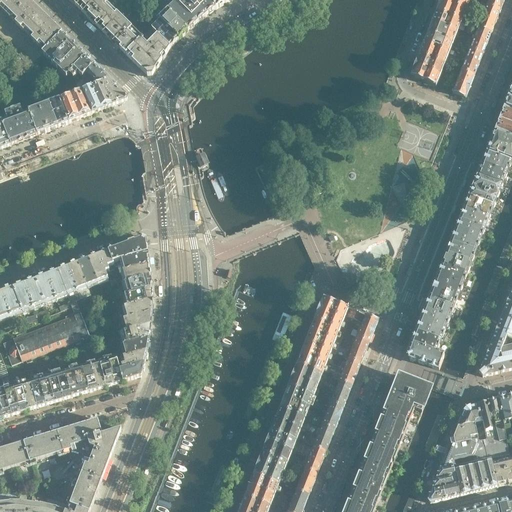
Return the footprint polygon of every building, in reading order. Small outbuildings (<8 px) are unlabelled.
[(62,35),(46,20),(37,11),(25,0),(0,0),(0,39),(5,44),(29,68),(42,55),(57,39),(62,35)] [(130,15),(115,0),(68,0),(128,58),(153,33),(145,24),(143,27),(134,18),(127,25),(124,21),(130,15)] [(206,17),(188,0),(180,0),(176,5),(196,25),(206,17)] [(216,10),(205,0),(188,0),(206,17),(216,10)] [(226,4),(222,0),(205,0),(216,10),(226,4)] [(465,12),(469,1),(465,0),(441,0),(441,2),(465,12)] [(499,13),(504,0),(488,0),(486,8),(499,13)] [(148,11),(153,5),(150,2),(145,8),(148,11)] [(461,23),(465,12),(441,2),(436,13),(461,23)] [(196,25),(176,5),(167,13),(187,33),(196,25)] [(491,35),(499,13),(486,8),(477,29),(491,35)] [(187,33),(167,13),(159,22),(160,23),(179,41),(187,33)] [(457,34),(461,23),(436,13),(432,24),(457,34)] [(179,41),(160,23),(157,26),(150,20),(145,24),(153,33),(170,50),(179,41)] [(453,45),(457,34),(432,24),(428,35),(453,45)] [(482,56),(491,35),(477,29),(469,51),(482,56)] [(165,57),(170,50),(153,33),(128,58),(147,78),(152,77),(156,71),(158,67),(162,61),(160,59),(163,56),(165,57)] [(50,63),(70,43),(62,35),(57,39),(42,55),(50,63)] [(448,55),(453,45),(428,35),(424,46),(448,55)] [(58,71),(78,51),(70,43),(50,63),(58,71)] [(444,66),(448,55),(424,46),(419,56),(444,66)] [(69,76),(86,59),(78,51),(58,71),(66,79),(69,76)] [(474,78),(482,56),(469,51),(460,73),(474,78)] [(440,77),(444,66),(419,56),(415,67),(440,77)] [(82,79),(86,75),(94,67),(86,59),(69,76),(73,80),(78,75),(82,79)] [(109,82),(94,67),(86,75),(96,84),(102,85),(109,82)] [(435,88),(440,77),(415,67),(411,78),(435,88)] [(465,100),(474,78),(460,73),(452,95),(465,100)] [(126,98),(109,82),(102,85),(112,108),(125,103),(126,98)] [(112,108),(102,85),(93,88),(102,112),(112,108)] [(102,112),(93,88),(82,93),(91,116),(102,112)] [(91,116),(82,93),(71,97),(80,120),(91,116)] [(80,120),(71,97),(59,101),(68,125),(80,120)] [(68,125),(59,101),(49,105),(58,129),(68,125)] [(58,129),(49,105),(39,109),(48,133),(58,129)] [(37,137),(30,116),(24,119),(20,108),(5,114),(9,124),(3,127),(11,147),(37,137)] [(48,133),(39,109),(28,113),(30,116),(37,137),(48,133)] [(511,113),(504,110),(495,132),(511,139),(511,113)] [(3,127),(2,123),(0,123),(0,147),(1,151),(11,147),(3,127)] [(511,151),(511,139),(495,132),(491,144),(511,151)] [(511,164),(511,151),(491,144),(487,155),(511,164)] [(506,176),(511,164),(487,155),(482,166),(506,176)] [(208,164),(204,156),(203,156),(197,158),(196,160),(200,169),(207,166),(208,164)] [(255,168),(271,205),(280,201),(264,164),(255,168)] [(502,187),(506,176),(482,166),(478,177),(502,187)] [(498,198),(502,187),(478,177),(473,188),(498,198)] [(493,209),(498,198),(473,188),(469,199),(493,209)] [(489,220),(493,209),(469,199),(465,210),(489,220)] [(484,231),(489,220),(465,210),(460,222),(484,231)] [(480,242),(484,231),(460,222),(456,233),(480,242)] [(511,228),(501,258),(508,261),(511,251),(511,228)] [(476,254),(480,242),(456,233),(451,244),(476,254)] [(334,234),(328,237),(331,243),(337,241),(334,234)] [(148,253),(147,251),(148,251),(148,249),(147,249),(146,242),(146,241),(145,241),(144,240),(143,240),(142,240),(108,253),(113,264),(122,262),(148,255),(148,254),(148,253)] [(471,265),(476,254),(451,244),(447,255),(471,265)] [(113,266),(113,264),(108,253),(102,255),(102,256),(99,257),(98,257),(105,274),(109,272),(107,268),(113,266)] [(149,266),(148,255),(122,262),(125,273),(149,266)] [(467,276),(471,265),(447,255),(442,266),(467,276)] [(106,278),(105,274),(98,257),(95,258),(88,261),(97,284),(107,280),(106,278)] [(97,284),(88,261),(78,265),(87,288),(97,284)] [(90,296),(87,288),(78,265),(68,268),(80,300),(90,296)] [(149,266),(125,273),(124,273),(127,284),(151,278),(149,266)] [(462,287),(467,276),(442,266),(438,278),(462,287)] [(486,293),(495,296),(505,270),(496,267),(486,293)] [(81,344),(80,341),(82,340),(83,342),(87,340),(87,338),(89,337),(81,315),(80,315),(75,302),(80,300),(68,268),(58,272),(67,296),(75,317),(71,319),(70,316),(65,318),(66,321),(22,337),(21,335),(16,337),(17,339),(13,341),(3,345),(11,367),(22,363),(26,362),(27,364),(32,362),(31,360),(75,343),(76,346),(81,344)] [(67,296),(58,272),(47,277),(56,300),(67,296)] [(344,284),(349,278),(343,274),(339,279),(344,284)] [(56,300),(47,277),(35,281),(44,304),(56,300)] [(152,290),(151,278),(127,284),(125,285),(128,296),(152,290)] [(458,298),(462,287),(438,278),(434,289),(458,298)] [(44,304),(35,281),(24,285),(33,309),(44,304)] [(33,309),(24,285),(13,290),(22,313),(33,309)] [(453,310),(458,298),(434,289),(429,300),(453,310)] [(511,320),(511,289),(508,301),(503,312),(503,311),(501,317),(511,320)] [(22,313),(13,290),(2,294),(11,317),(22,313)] [(152,295),(152,290),(128,296),(126,297),(129,308),(152,302),(152,295)] [(380,290),(377,298),(383,300),(386,292),(380,290)] [(0,321),(11,317),(2,294),(0,294),(0,321)] [(348,361),(357,339),(365,316),(348,310),(323,300),(321,306),(317,316),(315,322),(312,328),(308,338),(309,338),(304,350),(303,350),(300,360),(298,366),(322,376),(339,383),(348,361)] [(449,321),(453,310),(429,300),(425,311),(449,321)] [(152,302),(129,308),(127,309),(130,320),(152,314),(152,309),(152,302)] [(445,332),(449,321),(425,311),(420,322),(445,332)] [(471,335),(478,338),(487,314),(480,311),(471,335)] [(152,314),(130,320),(127,321),(130,333),(151,327),(152,322),(152,317),(152,314)] [(375,330),(374,330),(378,321),(365,316),(357,339),(369,344),(373,335),(375,330)] [(503,349),(507,338),(511,339),(511,320),(501,317),(499,322),(497,329),(495,333),(492,340),(488,351),(483,365),(482,365),(484,366),(498,362),(500,357),(503,349)] [(290,321),(282,318),(271,347),(279,350),(290,321)] [(440,343),(445,332),(420,322),(416,333),(440,343)] [(150,339),(150,335),(151,330),(151,327),(130,333),(126,334),(129,345),(150,339)] [(436,353),(440,343),(416,333),(412,344),(433,353),(436,354),(436,353)] [(150,339),(129,345),(124,346),(127,358),(148,352),(149,345),(150,339)] [(365,352),(369,344),(357,339),(348,361),(360,366),(364,357),(366,352),(365,352)] [(428,367),(433,353),(412,344),(407,356),(409,360),(428,367)] [(511,371),(511,359),(509,348),(503,349),(500,357),(501,362),(498,362),(484,366),(482,365),(482,366),(479,374),(482,378),(483,378),(491,376),(492,376),(500,374),(501,374),(506,373),(511,371)] [(277,354),(269,351),(255,385),(263,388),(277,354)] [(148,352),(127,358),(122,359),(125,370),(145,365),(146,360),(147,355),(148,352)] [(438,371),(444,356),(436,353),(436,354),(433,353),(428,367),(438,371)] [(0,378),(8,376),(0,354),(0,378)] [(122,384),(119,372),(116,362),(111,363),(110,359),(106,360),(114,386),(122,384)] [(114,386),(106,360),(102,361),(103,366),(99,367),(105,389),(114,386)] [(357,374),(360,366),(348,361),(339,383),(352,388),(355,379),(357,374)] [(105,389),(99,367),(94,368),(93,364),(89,365),(97,391),(105,389)] [(97,391),(89,365),(84,366),(86,371),(81,372),(88,394),(97,391)] [(143,370),(145,365),(125,370),(119,372),(122,384),(141,378),(142,375),(143,370)] [(318,386),(322,376),(298,366),(297,366),(295,372),(293,377),(318,386)] [(88,394),(81,372),(77,374),(76,369),(71,370),(79,397),(88,394)] [(79,397),(71,370),(67,372),(68,376),(64,377),(71,399),(79,397)] [(71,399),(64,377),(60,379),(59,374),(54,376),(62,402),(71,399)] [(62,402),(54,376),(50,377),(51,381),(47,383),(54,404),(62,402)] [(313,398),(318,386),(293,377),(291,382),(289,388),(313,398)] [(417,425),(430,391),(429,389),(400,378),(398,379),(385,412),(410,422),(417,425)] [(54,404),(47,383),(43,384),(41,379),(37,381),(45,407),(54,404)] [(45,407),(37,381),(33,382),(34,387),(30,388),(36,410),(45,407)] [(348,396),(352,388),(339,383),(331,404),(343,409),(346,401),(347,401),(348,396)] [(36,410),(30,388),(26,389),(24,385),(20,386),(28,412),(36,410)] [(28,412),(20,386),(16,387),(17,392),(13,393),(19,415),(28,412)] [(309,408),(313,398),(289,388),(287,394),(286,394),(285,399),(309,408)] [(19,415),(13,393),(8,394),(7,390),(3,391),(11,417),(19,415)] [(11,417),(3,391),(0,392),(0,413),(2,420),(11,417)] [(305,420),(309,408),(285,399),(283,404),(280,410),(305,420)] [(511,422),(506,399),(497,401),(502,425),(503,429),(509,428),(508,423),(511,422)] [(243,420),(251,423),(258,403),(250,401),(243,420)] [(495,446),(490,423),(491,421),(490,417),(493,418),(495,426),(502,425),(497,401),(489,403),(478,406),(481,420),(484,433),(486,439),(488,447),(495,446)] [(343,409),(331,404),(322,426),(334,431),(338,423),(340,418),(343,409)] [(481,420),(478,406),(470,408),(469,408),(467,409),(466,410),(465,410),(465,411),(464,412),(463,413),(460,421),(457,428),(474,424),(476,421),(481,420)] [(300,430),(305,420),(280,410),(278,416),(276,421),(300,430)] [(399,450),(410,422),(385,412),(374,440),(399,450)] [(425,447),(433,450),(446,418),(438,415),(425,447)] [(109,463),(120,435),(121,430),(102,436),(97,421),(76,427),(75,426),(74,426),(73,426),(72,427),(72,428),(72,429),(69,430),(68,429),(68,428),(67,428),(66,428),(65,429),(65,430),(65,431),(63,431),(62,430),(61,430),(60,430),(59,431),(59,432),(55,434),(62,456),(69,453),(71,456),(72,457),(75,460),(65,469),(65,470),(65,471),(65,472),(66,473),(67,473),(68,472),(78,463),(81,466),(84,469),(82,473),(102,481),(103,479),(104,479),(105,479),(105,478),(105,477),(105,476),(104,476),(105,474),(106,474),(107,473),(107,472),(107,471),(107,470),(106,470),(107,467),(108,467),(109,467),(110,466),(110,465),(110,464),(110,463),(109,463)] [(296,442),(300,430),(276,421),(274,426),(271,432),(296,442)] [(227,451),(238,456),(249,426),(238,422),(227,451)] [(478,441),(474,424),(457,428),(454,438),(450,447),(478,441)] [(504,433),(503,429),(502,425),(495,426),(497,435),(504,433)] [(331,440),(334,431),(322,426),(317,439),(314,437),(311,445),(314,446),(313,448),(326,453),(329,445),(331,440)] [(511,446),(511,441),(509,428),(503,429),(504,433),(506,440),(507,448),(511,446)] [(292,452),(296,442),(271,432),(269,438),(267,443),(292,452)] [(506,440),(504,433),(497,435),(499,442),(506,440)] [(62,456),(55,434),(24,443),(31,465),(62,456)] [(490,459),(488,447),(486,439),(478,441),(450,447),(441,470),(490,459)] [(388,478),(399,450),(374,440),(363,468),(388,478)] [(31,465),(24,443),(0,450),(0,474),(0,475),(31,465)] [(287,464),(292,452),(267,443),(265,447),(265,448),(263,454),(287,464)] [(500,457),(498,449),(496,450),(495,446),(488,447),(490,459),(500,457)] [(322,462),(326,453),(313,448),(305,470),(317,475),(320,467),(321,467),(322,462)] [(415,476),(422,478),(431,455),(424,452),(415,476)] [(283,474),(287,464),(263,454),(260,460),(258,465),(283,474)] [(490,459),(441,470),(437,481),(428,502),(430,504),(498,488),(492,465),(490,459)] [(511,459),(492,465),(498,488),(505,486),(504,484),(507,483),(508,484),(511,483),(511,459)] [(279,485),(283,474),(258,465),(256,469),(256,470),(254,475),(279,485)] [(377,506),(388,478),(363,468),(352,497),(377,506)] [(314,484),(317,475),(305,470),(296,492),(308,497),(312,489),(314,484)] [(84,511),(90,511),(100,486),(102,481),(82,473),(70,506),(84,511)] [(207,504),(218,508),(230,478),(219,474),(207,504)] [(274,496),(279,485),(254,475),(254,476),(252,482),(251,482),(250,486),(274,496)] [(270,508),(274,496),(250,486),(248,491),(245,498),(270,508)] [(402,511),(409,511),(418,489),(412,487),(402,511)] [(305,506),(308,497),(296,492),(288,511),(302,511),(303,511),(305,506)] [(84,511),(70,506),(58,502),(47,499),(46,506),(40,505),(22,503),(16,503),(16,494),(0,493),(0,511),(84,511)] [(374,511),(377,506),(352,497),(345,511),(374,511)] [(249,511),(268,511),(270,508),(245,498),(243,504),(241,508),(249,511)] [(509,511),(508,503),(497,505),(498,511),(509,511)]
